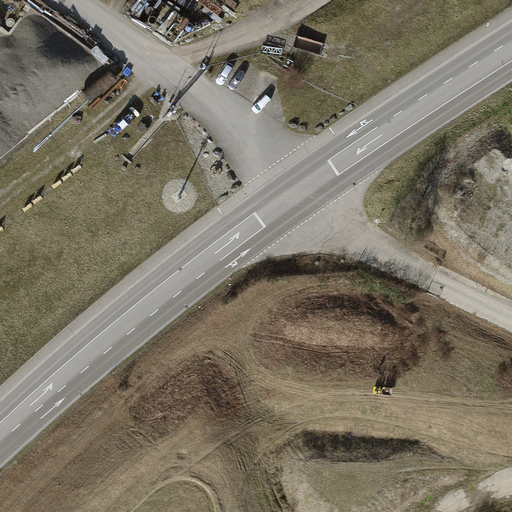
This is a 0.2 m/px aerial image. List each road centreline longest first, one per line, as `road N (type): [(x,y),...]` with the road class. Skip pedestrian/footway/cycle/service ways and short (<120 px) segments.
road 1 (secondary): [(511,50),(260,219),(0,433)]
road 2 (track): [(304,188),(364,240),(511,316)]
